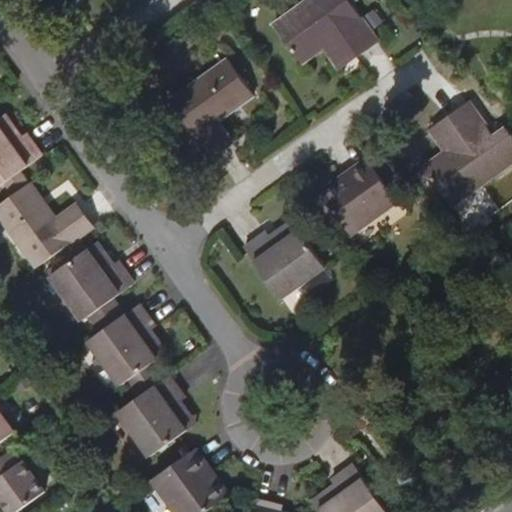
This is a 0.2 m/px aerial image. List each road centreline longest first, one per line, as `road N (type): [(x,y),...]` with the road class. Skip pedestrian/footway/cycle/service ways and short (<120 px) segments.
road 1 (residential): [(166,249),(420,67)]
road 2 (residential): [(251,374),(237,400),(241,429),(263,449),(307,445),(325,422),(325,392),(293,363),(263,365)]
road 3 (residential): [(43,83),(166,249)]
road 4 (residential): [(166,249),(251,374)]
road 5 (residential): [(43,83),(161,0)]
